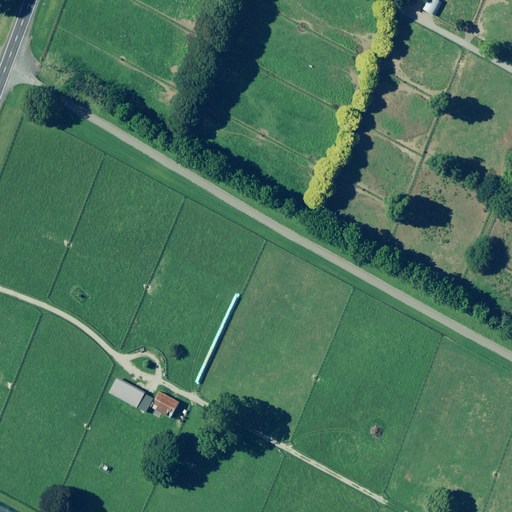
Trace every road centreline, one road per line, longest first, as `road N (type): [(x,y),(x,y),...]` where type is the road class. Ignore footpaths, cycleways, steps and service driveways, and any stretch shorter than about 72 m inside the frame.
road 1 (track): [(511,355),(7,68)]
road 2 (track): [(398,511),(142,377),(63,315),(0,290)]
road 3 (track): [(511,71),(378,0)]
